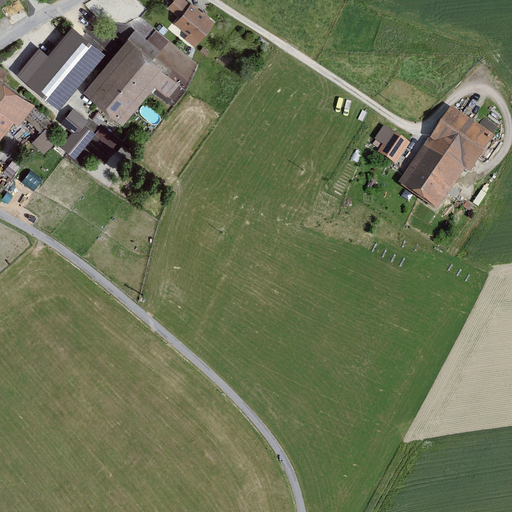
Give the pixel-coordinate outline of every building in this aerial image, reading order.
[(190,5),(184,0),(174,0),(167,8),(180,17),(174,24),(187,36),(185,39),(194,47),(216,22),(192,3),(190,5)] [(59,111),(105,56),(72,28),(48,56),(39,49),(17,76),(59,111)] [(135,29),(82,93),(123,127),(156,87),(167,96),(168,94),(169,95),(178,85),(162,72),(164,70),(154,61),(162,51),(135,29)] [(200,50),(206,54),(209,51),(202,46),(200,50)] [(19,127),(33,107),(2,81),(9,73),(0,65),(0,142),(14,124),(19,127)] [(452,106),(400,182),(437,208),(465,167),(471,171),(495,136),(452,106)] [(88,120),(73,107),(61,121),(72,131),(61,145),(75,157),(96,133),(85,124),(88,120)] [(385,144),(379,153),(395,164),(410,143),(384,125),(376,137),(385,144)] [(46,128),(31,144),(43,155),(58,139),(46,128)] [(12,173),(20,165),(15,159),(6,168),(12,173)] [(30,172),(23,182),(33,190),(41,180),(30,172)]
